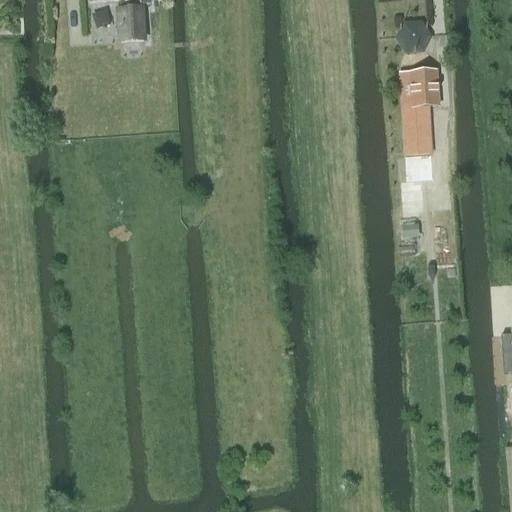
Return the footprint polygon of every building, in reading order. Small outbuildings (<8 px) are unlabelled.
[(87,0),(88,4),(120,2),(121,12),(118,12),(121,44),(143,42),(141,11),(140,11),(140,6),(150,6),(149,0),(87,0)] [(394,41),(404,56),(405,56),(423,55),(431,39),(421,23),(402,24),(394,41)] [(411,75),(409,76),(411,109),(414,109),(416,108),(428,108),(438,107),(436,74),(411,75)] [(413,132),(402,133),(404,158),(417,157),(416,140),(430,139),(428,108),(416,108),(414,109),(411,109),(413,132)] [(400,183),(401,204),(421,203),(420,183),(400,183)]
